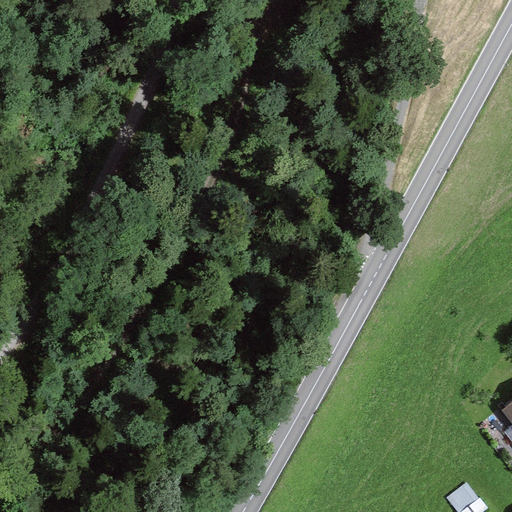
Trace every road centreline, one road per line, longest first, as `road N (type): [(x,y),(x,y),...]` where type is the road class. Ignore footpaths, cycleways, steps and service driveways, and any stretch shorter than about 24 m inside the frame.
road 1 (track): [(256,0),(256,57),(190,235),(39,461),(0,493)]
road 2 (tertiary): [(243,511),(511,25)]
road 3 (track): [(0,341),(57,260),(170,0)]
road 4 (track): [(419,0),(365,292)]
